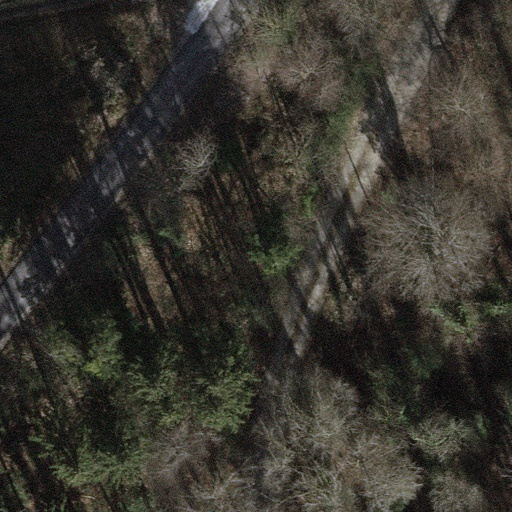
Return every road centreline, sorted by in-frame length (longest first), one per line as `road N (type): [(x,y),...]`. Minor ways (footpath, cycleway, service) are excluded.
road 1 (track): [(434,0),(398,68),(280,382),(288,511)]
road 2 (track): [(237,0),(0,313)]
